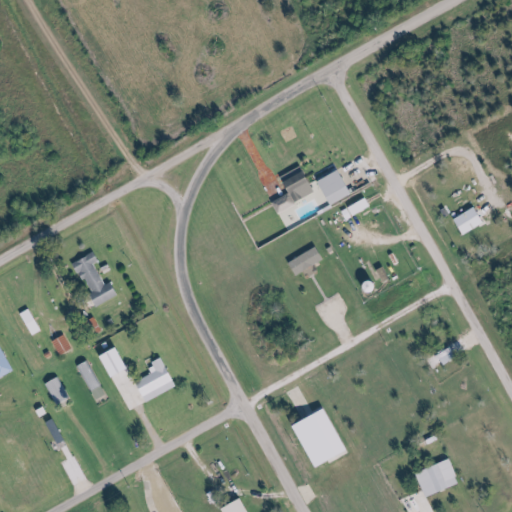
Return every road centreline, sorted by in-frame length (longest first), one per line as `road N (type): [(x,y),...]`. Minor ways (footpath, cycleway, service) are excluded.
road 1 (residential): [(0,262),(454,0)]
road 2 (residential): [(306,511),(185,297),(187,205),(234,127)]
road 3 (residential): [(511,388),(329,70)]
road 4 (residential): [(58,511),(245,405)]
